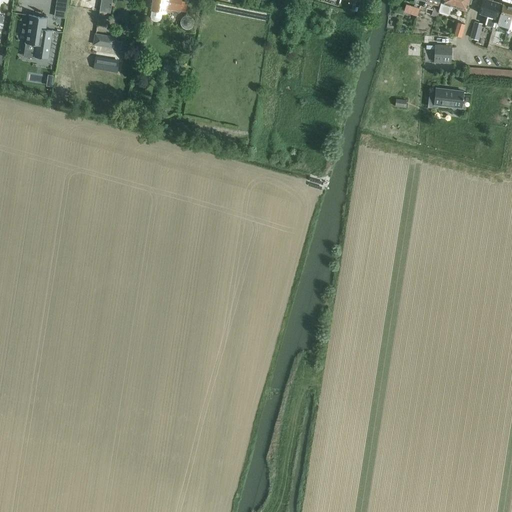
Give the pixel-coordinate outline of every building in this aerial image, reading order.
[(101,0),(100,11),(108,12),(109,0),(101,0)] [(151,0),(150,9),(151,9),(150,16),(151,19),(153,21),(156,22),(159,21),(161,18),(162,11),(166,12),(166,9),(185,12),(187,2),(181,1),(180,0),(151,0)] [(424,7),(425,2),(425,0),(416,0),(415,4),(411,14),(417,16),(420,6),(424,7)] [(451,6),(466,11),(468,3),(470,3),(470,0),(441,0),(439,9),(438,11),(448,14),(451,6)] [(500,4),(488,0),(482,0),(478,13),(487,16),(484,24),(492,26),(500,4)] [(56,3),(55,10),(66,12),(67,5),(56,3)] [(496,24),(508,28),(511,13),(511,7),(502,4),(496,24)] [(23,23),(22,32),(27,33),(25,42),(25,43),(35,44),(34,52),(33,57),(48,59),(50,47),(53,31),(46,30),(47,19),(29,16),(28,24),(23,23)] [(457,21),(452,34),(461,37),(465,24),(457,21)] [(471,32),(470,38),(471,38),(478,40),(480,33),(482,24),(474,22),(472,30),(471,32)] [(109,36),(107,47),(114,48),(116,37),(109,36)] [(434,55),(434,62),(450,63),(450,56),(451,46),(435,45),(435,46),(435,49),(434,55)] [(94,67),(93,69),(117,73),(119,60),(95,56),(94,67)] [(436,88),(434,105),(461,108),(463,91),(436,88)] [(396,99),(395,107),(405,108),(406,100),(396,99)]
